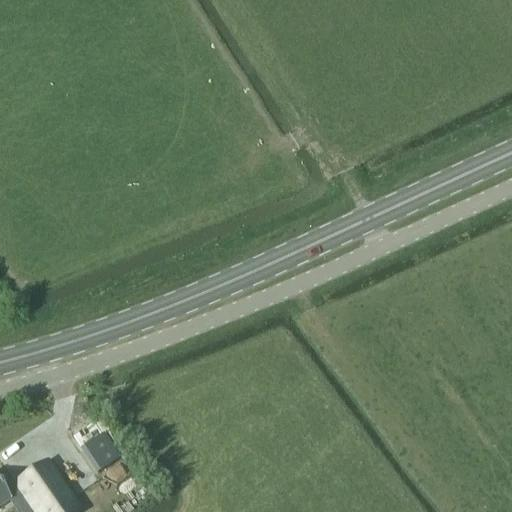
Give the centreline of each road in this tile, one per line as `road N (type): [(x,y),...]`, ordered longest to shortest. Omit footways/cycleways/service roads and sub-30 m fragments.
road 1 (primary): [(0,362),(218,286),(511,151)]
road 2 (unclassified): [(0,390),(248,304),(511,187)]
